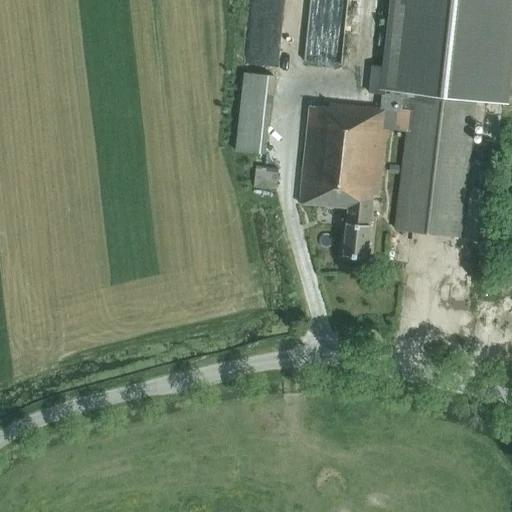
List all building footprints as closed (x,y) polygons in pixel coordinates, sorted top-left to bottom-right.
[(508,104),(511,67),(511,0),(389,0),(382,68),(380,89),(385,90),(508,104)] [(371,66),(368,93),(381,95),(381,93),(384,94),(385,90),(380,89),(382,68),(371,66)] [(244,80),(236,159),(266,162),(274,83),(244,80)] [(460,237),(476,104),(384,94),(381,93),(381,95),(380,108),(330,103),(330,108),(309,105),(299,203),(348,208),(343,255),(366,257),(372,197),(378,197),(386,129),(406,132),(394,229),(460,237)] [(275,190),(278,170),(255,168),(253,187),(275,190)]
